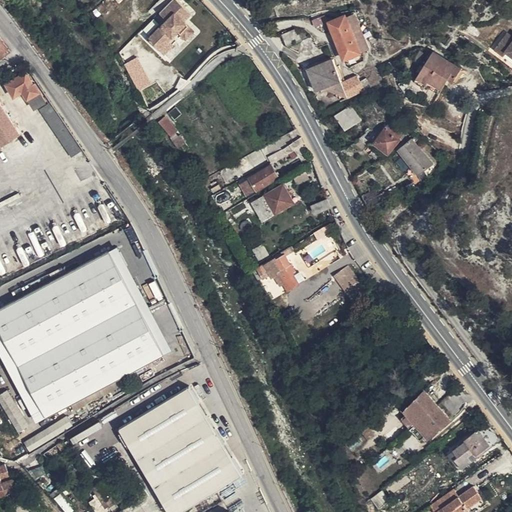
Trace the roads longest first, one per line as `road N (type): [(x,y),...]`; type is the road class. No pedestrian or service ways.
road 1 (unclassified): [(28,50),(141,222),(284,511)]
road 2 (secondary): [(484,392),(377,250),(271,60),(218,0)]
road 3 (residential): [(484,392),(488,365),(408,246),(408,228),(461,171),(476,96),(511,90)]
road 4 (unknown): [(211,360),(86,441)]
